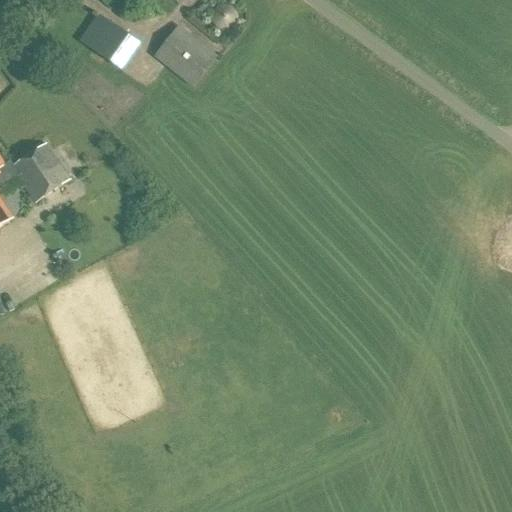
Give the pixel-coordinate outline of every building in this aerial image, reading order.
[(221,0),(215,14),(228,20),(235,6),(222,0),(221,0)] [(121,72),(141,44),(98,14),(79,42),(121,72)] [(193,89),(218,57),(179,26),(153,58),(193,89)] [(10,162),(0,168),(0,228),(13,219),(0,200),(0,190),(18,178),(36,204),(71,180),(46,145),(14,167),(10,162)] [(0,288),(0,319),(32,305),(21,279),(0,288)]
